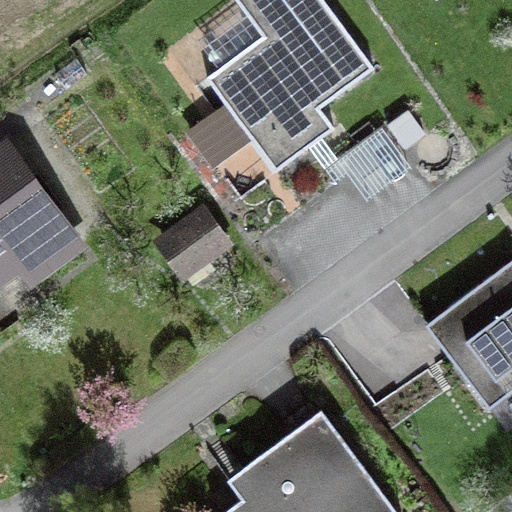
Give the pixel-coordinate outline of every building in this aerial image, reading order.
[(251,138),(274,169),(308,144),(334,179),(345,170),(366,198),(412,165),(381,124),(338,156),(322,134),(336,124),(321,103),(374,64),(326,0),(236,0),(251,20),(207,52),(216,63),(203,73),(223,100),(184,129),(212,166),(251,138)] [(387,122),(404,146),(425,131),(408,107),(387,122)] [(27,285),(88,242),(8,131),(0,137),(0,284),(18,272),(27,285)] [(150,236),(180,278),(187,274),(192,282),(214,267),(208,258),(233,241),(203,199),(150,236)] [(511,253),(424,319),(489,406),(511,389),(511,253)] [(402,511),(322,403),(225,474),(239,493),(213,511),(402,511)]
